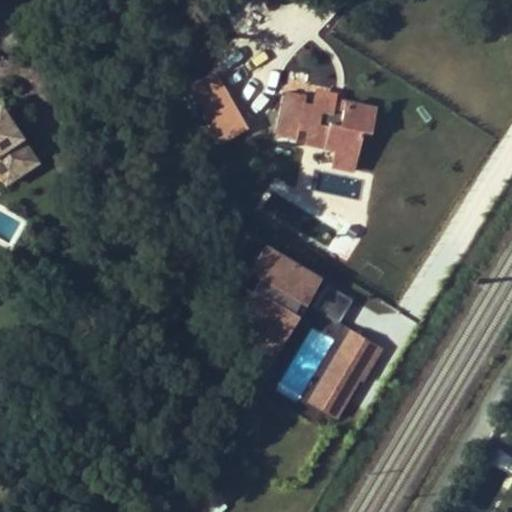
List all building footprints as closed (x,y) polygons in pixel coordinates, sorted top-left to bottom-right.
[(216,146),(244,131),(217,80),(189,95),(216,146)] [(304,96),(286,92),(276,136),(295,140),(298,129),(308,132),(306,142),(334,149),(356,154),(362,131),(369,133),(374,114),(357,110),(358,104),(345,101),(343,109),(333,107),(335,97),(318,93),(315,106),(303,103),(304,96)] [(0,99),(0,111),(12,113),(2,98),(0,99)] [(358,104),(357,110),(374,114),(375,108),(358,104)] [(0,161),(10,174),(40,152),(12,113),(0,111),(0,161)] [(353,171),(356,154),(334,149),(330,166),(353,171)] [(240,381),(343,423),(375,344),(337,329),(353,291),(255,252),(243,280),(251,283),(230,334),(255,344),(240,381)]
